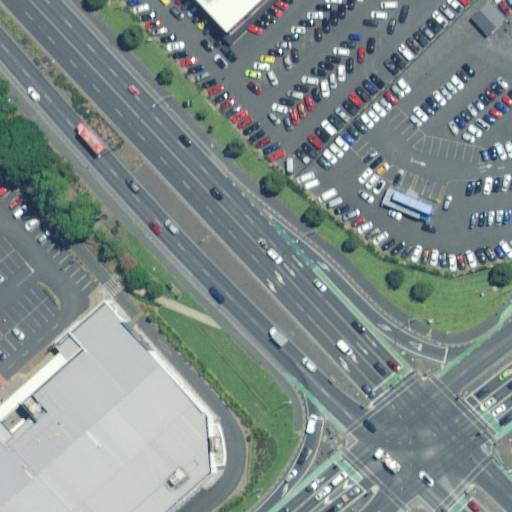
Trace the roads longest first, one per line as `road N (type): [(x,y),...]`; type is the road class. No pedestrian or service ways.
road 1 (secondary): [(317,384),(0,43)]
road 2 (secondary): [(198,162),(296,238),(384,325),(423,348),(479,359)]
road 3 (secondary): [(198,162),(423,408)]
road 4 (secondary): [(46,0),(198,162)]
road 5 (secondary): [(264,511),(309,449),(317,384)]
